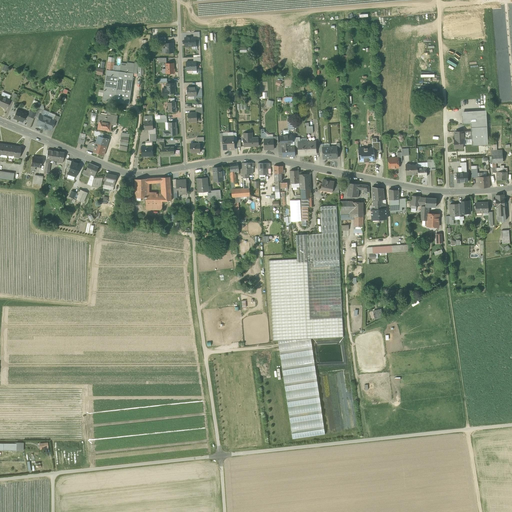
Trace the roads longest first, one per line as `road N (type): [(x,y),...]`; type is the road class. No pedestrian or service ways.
road 1 (secondary): [(184,166),(250,157),(417,189),(511,188)]
road 2 (track): [(219,455),(511,425)]
road 3 (track): [(191,165),(195,290),(219,455)]
road 4 (track): [(467,429),(447,284),(445,192)]
road 5 (secondary): [(0,121),(124,172),(184,166)]
road 6 (track): [(437,0),(445,192)]
road 7 (track): [(52,473),(219,455)]
road 8 (unknown): [(363,322),(367,178)]
road 9 (residential): [(179,24),(184,166)]
